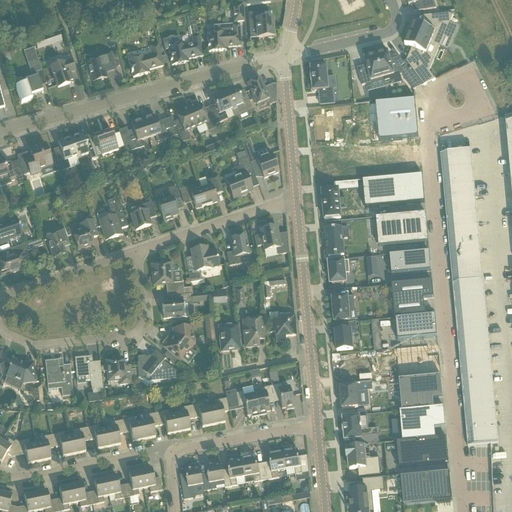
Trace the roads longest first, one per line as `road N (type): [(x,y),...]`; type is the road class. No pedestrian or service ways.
road 1 (residential): [(287,54),(0,133)]
road 2 (residential): [(135,251),(135,330),(34,345),(0,329)]
road 3 (residential): [(0,474),(42,475),(170,453)]
road 4 (residential): [(295,204),(135,251)]
road 5 (residential): [(309,356),(295,204)]
road 6 (residential): [(295,204),(287,54)]
road 7 (residential): [(170,453),(317,425)]
road 8 (residential): [(135,251),(0,295)]
road 9 (residential): [(287,54),(387,32),(395,16),(390,0)]
